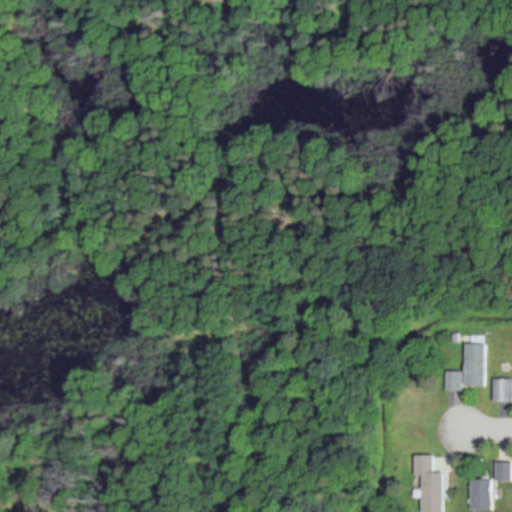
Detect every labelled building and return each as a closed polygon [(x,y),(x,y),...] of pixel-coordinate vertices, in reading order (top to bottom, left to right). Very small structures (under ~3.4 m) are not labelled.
[(489,341),(469,341),(469,385),(489,385),(489,341)] [(511,401),(511,377),(496,377),(496,401),(511,401)] [(426,511),(448,511),(447,471),(438,471),(438,454),(419,454),(419,476),(426,475),(426,511)] [(498,479),(511,479),(511,461),(498,461),(498,479)] [(473,509),(496,509),(496,478),(473,478),(473,509)]
